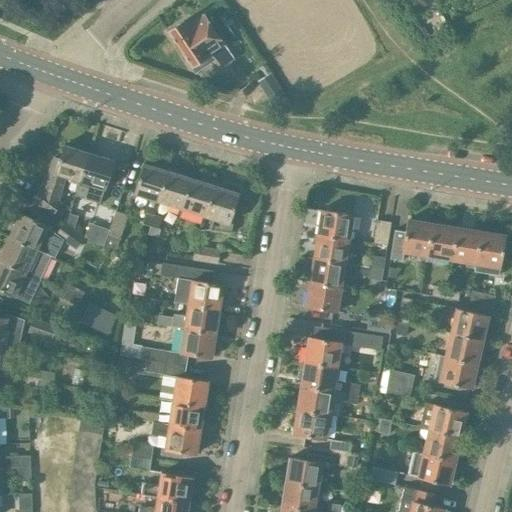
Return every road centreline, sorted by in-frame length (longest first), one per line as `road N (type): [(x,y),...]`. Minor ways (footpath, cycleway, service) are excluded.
road 1 (residential): [(288,147),(234,511)]
road 2 (tertiary): [(288,147),(49,74)]
road 3 (tertiary): [(511,185),(288,147)]
road 4 (residential): [(485,511),(511,390)]
